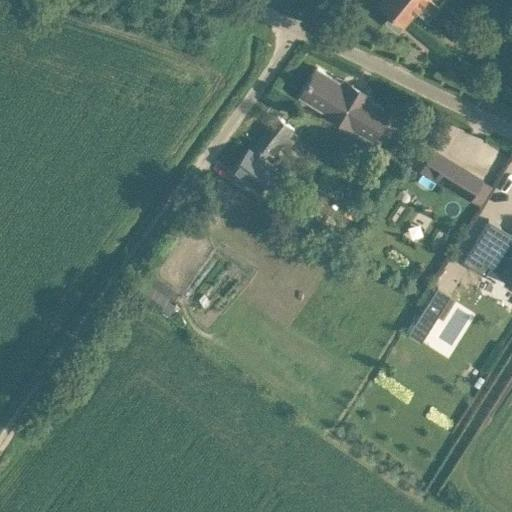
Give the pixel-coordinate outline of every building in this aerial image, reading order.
[(380,0),(379,2),(392,13),(387,19),(397,28),(403,21),(404,23),(422,0),(380,0)] [(344,78),(342,82),(326,72),(317,66),(311,75),(312,76),(310,79),(309,79),(307,82),(308,82),(300,95),(372,138),(389,110),(369,99),(372,94),(344,78)] [(268,160),(294,127),(278,114),(257,142),(268,150),(263,157),(268,160)] [(263,157),(268,150),(257,142),(252,148),(249,146),(231,168),(260,190),(277,168),(267,160),(268,160),(263,157)] [(470,200),(483,179),(433,147),(427,157),(441,166),(434,177),(470,200)] [(320,198),(300,184),(281,211),(323,240),(332,228),(310,213),(320,198)] [(488,219),(462,260),(478,270),(479,270),(485,274),(490,265),(498,270),(497,272),(498,273),(499,271),(511,279),(511,280),(511,238),(509,237),(511,235),(511,233),(488,219)] [(437,286),(416,321),(428,329),(451,294),(437,286)]
